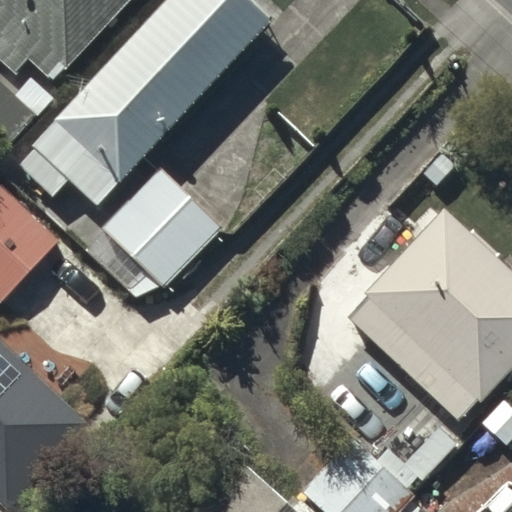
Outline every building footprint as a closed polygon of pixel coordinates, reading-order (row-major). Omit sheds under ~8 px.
[(129,0),(0,0),(0,57),(15,71),(27,57),(54,81),(129,0)] [(266,17),(247,0),(167,0),(34,144),(37,149),(23,164),(52,191),(71,171),(99,197),(266,17)] [(53,97),(33,78),(18,94),(38,113),(53,97)] [(35,116),(0,81),(0,136),(8,144),(35,116)] [(220,227),(159,170),(104,228),(165,285),(220,227)] [(60,240),(0,182),(0,299),(1,301),(60,240)] [(511,367),(511,273),(444,211),(346,316),(461,423),(511,367)] [(89,422),(0,339),(0,499),(9,508),(89,422)] [(511,440),(511,407),(505,401),(484,424),(508,445),(511,440)] [(392,511),(411,493),(353,439),(304,492),(325,511),(392,511)] [(296,511),(248,466),(203,511),(296,511)]
